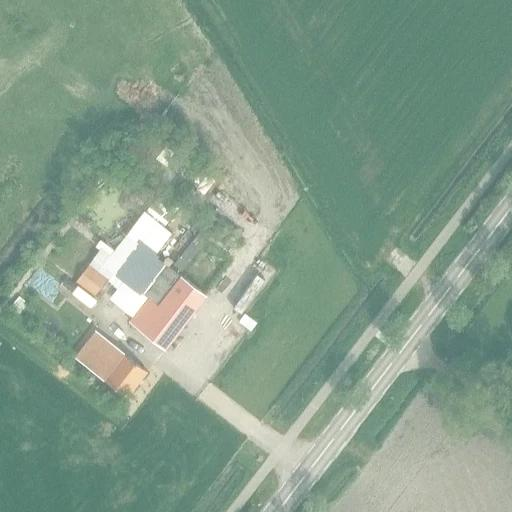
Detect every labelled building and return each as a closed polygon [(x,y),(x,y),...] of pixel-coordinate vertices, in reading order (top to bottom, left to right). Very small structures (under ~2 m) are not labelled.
[(206,174),(137,122),(118,147),(148,169),(157,157),(196,187),(206,174)] [(164,190),(139,217),(151,228),(176,201),(164,190)] [(232,249),(193,220),(185,229),(189,232),(183,241),(216,265),(222,257),(225,259),(232,249)] [(101,248),(76,279),(94,294),(119,262),(101,248)] [(208,293),(184,274),(156,251),(143,268),(152,275),(140,289),(149,296),(131,319),(165,347),(208,293)] [(127,395),(148,368),(124,349),(103,376),(127,395)]
